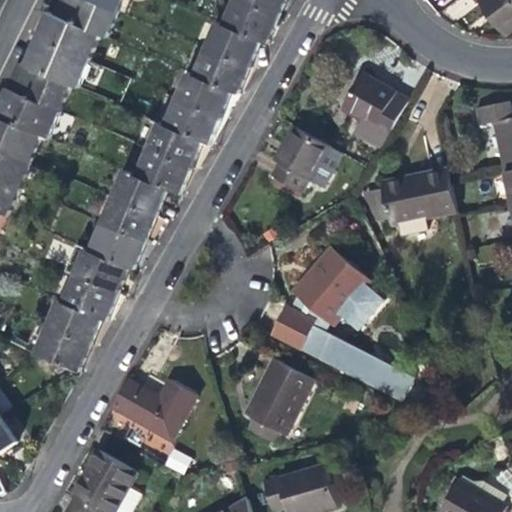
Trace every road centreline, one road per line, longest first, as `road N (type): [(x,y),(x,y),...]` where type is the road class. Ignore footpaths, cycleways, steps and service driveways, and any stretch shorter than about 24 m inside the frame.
road 1 (residential): [(326,0),(200,215)]
road 2 (residential): [(145,309),(33,511)]
road 3 (residential): [(145,309),(206,315),(237,286),(226,236),(200,215)]
road 4 (residential): [(386,0),(435,48),(477,62),(511,61)]
